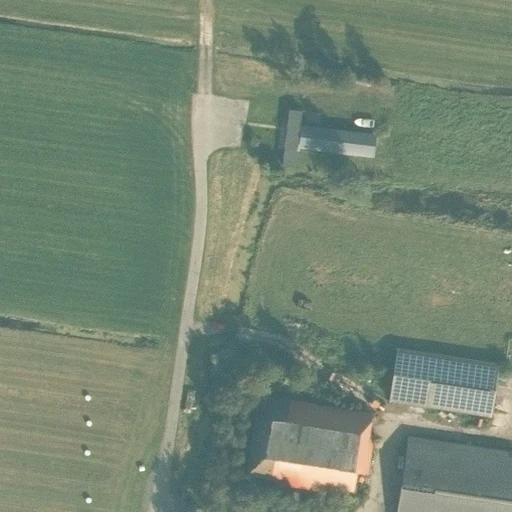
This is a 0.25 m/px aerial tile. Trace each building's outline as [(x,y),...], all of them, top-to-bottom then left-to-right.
[(301,114),(301,113),(289,112),(282,167),(294,169),(299,128),(301,114)] [(371,157),(374,135),(302,127),(300,149),(371,157)] [(423,408),(489,418),(497,365),(396,348),(388,399),(423,405),(423,408)] [(368,488),(364,487),(372,436),(368,435),(371,414),(259,396),(247,475),(274,479),(273,483),(362,497),(363,492),(367,493),(368,488)] [(396,511),(511,511),(511,452),(408,437),(396,511)]
